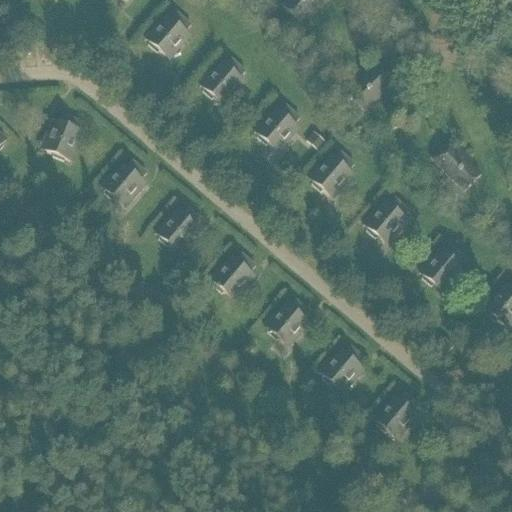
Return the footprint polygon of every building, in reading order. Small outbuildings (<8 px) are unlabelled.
[(311,18),(329,0),(289,0),(281,9),(298,26),(309,15),(311,18)] [(435,0),(447,12),(459,0),(435,0)] [(156,56),(158,54),(163,59),(170,51),(175,55),(189,39),(184,35),(190,28),(175,15),(169,22),(167,20),(158,31),(156,29),(144,42),(149,46),(147,48),(156,56)] [(511,78),(511,60),(503,69),(511,78)] [(225,97),(229,101),(243,85),(238,81),(244,74),(229,62),(223,69),(221,67),(212,77),(210,75),(199,89),(203,93),(201,95),(211,102),(212,100),(218,105),(225,97)] [(345,97),(362,114),(374,103),(377,106),(399,83),(380,63),(345,97)] [(265,149),(267,147),(272,152),(279,144),(284,148),(298,132),(293,128),(299,121),(284,108),(278,115),(276,113),(267,124),(265,122),(253,135),(258,139),(256,141),(265,149)] [(45,155),(52,157),(52,160),(63,164),(64,162),(69,164),(76,148),(73,146),(78,134),(75,133),(79,124),(61,117),(57,125),(52,123),(44,143),(49,145),(45,155)] [(312,135),(306,143),(317,153),(324,145),(312,135)] [(429,160),(463,195),(480,178),(469,166),(471,164),(449,141),(429,160)] [(307,182),(312,186),(310,187),(319,195),(321,193),(327,198),(334,190),(338,194),(352,178),(347,174),(353,167),(338,155),(332,162),(330,160),(321,170),(319,168),(307,182)] [(111,177),(100,190),(104,194),(103,196),(112,204),(113,202),(119,207),(126,199),(130,203),(144,187),(140,183),(146,176),(131,163),(125,170),(123,168),(114,179),(111,177)] [(367,232),(365,234),(374,242),(376,240),(381,245),(388,237),(393,241),(406,225),(402,221),(408,214),(393,201),(387,208),(385,206),(376,217),(373,215),(362,228),(367,232)] [(154,237),(159,240),(157,242),(166,250),(168,248),(174,253),(180,245),(185,249),(199,233),(194,229),(200,222),(185,210),(179,217),(177,215),(168,225),(166,223),(154,237)] [(464,261),(449,249),(443,256),(441,254),(432,264),(429,262),(418,276),(422,280),(421,282),(430,289),(432,288),(437,293),(444,285),(449,288),(462,272),(458,268),(464,261)] [(209,283),(213,287),(212,289),(221,297),(222,295),(228,300),(235,292),(239,296),(253,280),(249,276),(255,269),(240,256),(234,263),(232,261),(223,272),(220,269),(209,283)] [(260,280),(273,288),(280,275),(267,267),(260,280)] [(486,315),(485,317),(494,325),(495,323),(501,328),(508,320),(511,323),(511,284),(507,291),(505,289),(496,300),(493,298),(482,311),(486,315)] [(277,318),(275,316),(263,329),(268,333),(266,335),(275,343),(277,341),(282,346),(289,338),(294,342),(308,326),(303,322),(309,315),(294,302),(288,309),(286,308),(277,318)] [(433,352),(442,361),(452,350),(443,341),(438,346),(429,338),(423,344),(433,353),(433,352)] [(318,376),(322,380),(321,382),(330,389),(331,388),(337,393),(344,385),(348,389),(362,372),(358,369),(364,362),(349,349),(343,356),(341,354),(332,364),(329,362),(318,376)] [(398,431),(403,435),(417,419),(412,415),(418,408),(403,395),(397,402),(395,401),(386,411),(384,409),(372,422),(377,426),(375,428),(384,436),(386,434),(392,439),(398,431)]
